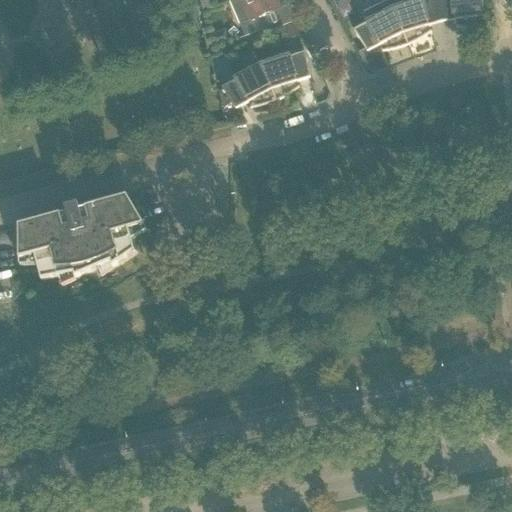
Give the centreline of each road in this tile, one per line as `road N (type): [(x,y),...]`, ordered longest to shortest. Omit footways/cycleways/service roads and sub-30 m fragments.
road 1 (secondary): [(0,480),(409,394)]
road 2 (residential): [(363,105),(0,208)]
road 3 (unclassified): [(267,511),(511,461)]
road 4 (residential): [(363,105),(508,66)]
